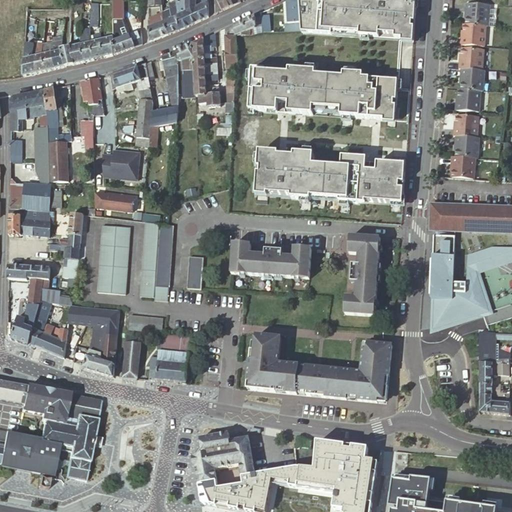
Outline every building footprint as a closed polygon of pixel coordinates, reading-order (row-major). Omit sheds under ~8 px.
[(114,38),(114,43),(123,39),(123,19),(125,19),(124,0),(113,0),(113,2),(114,28),(114,32),(114,38)] [(214,0),(215,15),(240,3),(238,0),(214,0)] [(300,24),(298,0),(290,0),(288,1),(289,24),(300,24)] [(300,31),(300,32),(414,41),(416,2),(390,0),(298,0),(300,24),(300,31)] [(192,25),(200,21),(196,9),(196,8),(196,1),(187,1),(187,3),(187,4),(186,7),(187,9),(187,11),(187,13),(192,25)] [(200,21),(208,18),(208,3),(204,3),(204,1),(196,1),(196,8),(196,9),(200,21)] [(114,28),(113,2),(105,5),(105,28),(114,28)] [(490,5),(466,3),(466,11),(468,12),(467,17),(466,25),(486,27),(488,27),(490,5)] [(180,31),(192,25),(187,13),(187,11),(187,9),(186,7),(187,4),(176,9),(179,31),(180,31)] [(169,35),(179,31),(176,9),(176,8),(170,10),(170,11),(163,14),(164,22),(164,23),(164,24),(169,35)] [(164,22),(163,14),(149,19),(149,26),(149,28),(149,30),(151,42),(169,35),(164,24),(164,23),(164,22)] [(256,29),(255,16),(245,21),(248,29),(249,32),(249,33),(252,33),(252,29),(256,29)] [(128,37),(132,36),(125,19),(123,19),(123,39),(128,37)] [(248,29),(245,21),(235,26),(235,38),(239,36),(249,32),(248,29)] [(300,31),(300,24),(289,24),(285,24),(285,32),(300,31)] [(466,25),(465,25),(464,33),(464,38),(462,38),(461,46),(484,48),(486,27),(466,25)] [(235,38),(235,26),(226,30),(226,44),(235,43),(235,38)] [(81,46),(91,43),(91,37),(91,30),(84,30),(83,32),(81,33),(81,46)] [(101,35),(101,41),(114,38),(114,32),(101,35)] [(114,56),(143,45),(142,32),(132,36),(128,37),(123,39),(114,43),(114,56)] [(91,43),(101,41),(101,35),(91,37),(91,43)] [(216,48),(215,35),(193,45),(194,55),(205,55),(205,48),(209,47),(209,48),(216,48)] [(105,58),(114,56),(114,43),(114,38),(101,41),(105,58)] [(95,61),(105,58),(101,41),(91,43),(95,61)] [(53,43),(52,53),(60,51),(62,50),(62,42),(53,43)] [(53,43),(43,45),(42,56),(52,53),(53,43)] [(85,63),(95,61),(91,43),(81,46),(85,63)] [(236,64),(235,43),(226,44),(226,48),(227,64),(236,64)] [(32,58),(34,45),(26,44),(25,57),(25,60),(32,58)] [(43,45),(34,44),(34,45),(32,58),(42,56),(43,45)] [(194,55),(193,45),(179,51),(179,53),(179,63),(183,63),(184,73),(195,72),(195,66),(194,55)] [(74,66),(85,63),(81,46),(70,48),(74,66)] [(60,51),(52,53),(55,70),(74,66),(70,48),(62,50),(60,51)] [(459,61),(459,69),(461,69),(482,71),(484,51),(462,48),(462,56),(461,61),(459,61)] [(52,53),(42,56),(46,73),(55,70),(52,53)] [(179,63),(179,53),(164,59),(168,79),(180,77),(179,63)] [(205,55),(194,55),(195,66),(206,65),(205,59),(205,55)] [(42,56),(32,58),(36,75),(46,73),(42,56)] [(32,58),(25,60),(24,78),(36,75),(32,58)] [(147,68),(147,64),(137,68),(129,70),(118,74),(115,75),(111,76),(113,89),(118,89),(125,86),(133,84),(139,82),(141,100),(136,138),(150,139),(152,113),(153,105),(150,82),(147,68)] [(211,65),(206,65),(206,75),(212,75),(211,71),(215,71),(215,75),(219,75),(218,64),(214,65),(211,65)] [(206,65),(195,66),(195,72),(195,76),(206,75),(206,65)] [(227,86),(236,86),(236,82),(236,81),(236,80),(236,68),(232,69),(233,78),(227,78),(227,86)] [(482,71),(461,69),(460,77),(462,77),(461,82),(460,90),(480,92),(482,92),(484,72),(482,71)] [(341,118),(395,122),(398,83),(363,81),(363,76),(343,75),(343,79),(315,77),(315,73),(296,72),(296,76),(252,73),(251,87),(257,87),(256,94),(250,94),(249,106),(254,106),(254,112),(277,113),(277,111),(284,111),(284,114),(312,116),(313,109),(341,111),(341,118)] [(196,86),(207,86),(207,82),(206,75),(195,76),(196,83),(196,86)] [(158,127),(177,124),(180,99),(179,83),(180,83),(180,77),(168,79),(173,110),(152,113),(150,139),(149,147),(156,148),(158,127)] [(103,103),(99,79),(82,83),(83,92),(89,92),(91,102),(97,101),(98,108),(94,109),(94,117),(105,115),(103,107),(103,103)] [(179,83),(180,99),(190,98),(190,115),(197,115),(197,113),(197,109),(197,96),(196,86),(196,83),(180,83),(179,83)] [(125,86),(126,92),(126,93),(134,90),(133,84),(125,86)] [(71,103),(71,86),(62,88),(63,104),(71,103)] [(125,86),(118,89),(119,95),(126,92),(125,86)] [(197,96),(199,96),(208,95),(207,89),(207,86),(196,86),(197,96)] [(225,113),(234,114),(236,86),(227,86),(226,104),(225,113)] [(58,111),(55,90),(46,92),(47,112),(55,111),(58,111)] [(460,90),(458,90),(458,97),(457,102),(455,102),(454,110),(478,113),(480,92),(460,90)] [(47,112),(46,92),(15,98),(11,103),(11,132),(23,132),(23,121),(31,120),(31,118),(30,114),(35,114),(35,118),(39,118),(39,129),(48,129),(48,122),(47,112)] [(89,92),(83,92),(84,104),(88,103),(90,117),(94,117),(94,109),(98,108),(97,101),(91,102),(89,92)] [(221,108),(221,104),(220,94),(208,95),(199,96),(200,105),(208,105),(208,108),(221,108)] [(197,109),(208,108),(208,105),(200,105),(199,96),(197,96),(197,109)] [(56,122),(55,111),(47,112),(48,122),(56,122)] [(454,128),(453,136),(455,137),(476,138),(478,118),(456,116),(456,123),(455,129),(454,128)] [(93,137),(94,121),(90,121),(84,121),(84,137),(93,137)] [(49,144),(57,144),(56,137),(56,122),(48,122),(48,129),(49,142),(49,144)] [(232,137),(232,128),(220,129),(217,129),(217,137),(232,137)] [(34,142),(49,142),(48,129),(39,129),(33,129),(34,142)] [(476,138),(455,137),(454,145),(456,145),(456,150),(455,158),(475,159),(477,159),(479,139),(476,138)] [(149,148),(149,147),(150,139),(136,138),(136,147),(149,148)] [(22,142),(11,142),(11,162),(22,162),(22,142)] [(46,173),(50,173),(49,144),(49,142),(34,142),(35,173),(46,173)] [(94,154),(94,143),(84,143),(84,154),(94,154)] [(69,184),(68,145),(50,145),(52,185),(69,184)] [(114,153),(113,158),(103,158),(104,179),(138,182),(141,155),(130,155),(130,156),(124,155),(124,154),(114,153)] [(358,201),(402,204),(404,171),(399,171),(400,165),(376,164),(376,166),(369,166),(369,163),(361,163),(361,159),(341,158),(341,168),(312,166),(313,156),(294,155),(293,158),(258,156),(256,195),(291,197),(291,200),(310,201),(310,198),(338,200),(338,203),(358,204),(358,201)] [(475,159),(455,158),(451,157),(450,165),(452,165),(452,171),(451,179),(473,181),(475,159)] [(22,212),(23,186),(11,186),(11,210),(11,211),(22,212)] [(51,209),(50,187),(46,187),(23,186),(22,212),(28,212),(51,213),(51,209)] [(57,193),(57,188),(52,188),(53,209),(62,208),(61,193),(57,193)] [(135,201),(96,197),(96,212),(133,215),(135,201)] [(511,208),(432,205),(430,231),(511,233),(511,208)] [(27,222),(28,212),(22,212),(11,211),(11,210),(10,210),(9,237),(21,237),(22,222),(27,222)] [(54,213),(51,213),(28,212),(27,222),(22,222),(21,237),(50,239),(51,224),(51,217),(54,217),(54,213)] [(81,251),(84,216),(72,215),(69,241),(60,239),(59,246),(68,247),(68,250),(80,251),(81,251)] [(142,223),(160,226),(167,227),(168,218),(142,215),(142,223)] [(160,227),(145,225),(142,269),(141,279),(140,299),(154,300),(154,303),(168,303),(169,289),(155,288),(156,280),(157,270),(160,227)] [(167,227),(160,226),(160,227),(157,270),(156,280),(155,288),(169,289),(174,227),(167,227)] [(127,269),(130,228),(102,227),(98,294),(123,296),(125,296),(127,269)] [(345,299),(344,316),(375,318),(379,240),(349,238),(348,256),(357,256),(357,267),(356,284),(355,299),(345,299)] [(435,240),(430,297),(428,330),(489,310),(484,292),(455,292),(456,240),(435,240)] [(59,246),(51,245),(51,252),(59,253),(60,251),(65,251),(65,249),(68,250),(68,247),(59,246)] [(232,246),(230,276),(308,281),(310,251),(293,249),(292,259),(281,258),(264,257),(249,256),(250,247),(232,246)] [(79,261),(80,251),(68,250),(65,249),(65,251),(64,260),(67,260),(69,260),(79,261)] [(203,260),(189,258),(186,290),(200,291),(203,260)] [(79,265),(79,261),(69,260),(67,260),(67,261),(64,261),(64,264),(67,264),(67,269),(71,269),(78,270),(78,266),(79,265)] [(28,268),(9,267),(9,281),(27,282),(27,280),(28,268)] [(38,269),(28,268),(27,280),(32,280),(38,281),(38,269)] [(76,280),(78,270),(71,269),(67,269),(63,268),(62,279),(76,280)] [(50,269),(38,269),(38,281),(44,281),(42,294),(48,295),(48,293),(48,291),(50,269)] [(19,318),(11,341),(29,347),(41,304),(42,294),(44,281),(38,281),(32,280),(27,315),(27,320),(20,319),(19,318)] [(54,291),(54,294),(48,293),(48,295),(42,294),(41,304),(51,305),(72,308),(73,301),(73,299),(61,298),(61,292),(54,291)] [(43,336),(51,305),(41,304),(29,347),(35,349),(36,348),(41,335),(43,336)] [(41,335),(36,348),(64,360),(67,344),(70,324),(72,308),(51,305),(43,336),(41,335)] [(120,313),(72,308),(70,324),(94,327),(105,328),(103,342),(95,341),(95,346),(97,347),(97,352),(90,350),(88,357),(87,357),(84,367),(83,370),(114,379),(120,313)] [(163,320),(129,317),(128,331),(162,334),(163,320)] [(105,328),(94,327),(93,339),(90,350),(97,352),(97,347),(95,346),(95,341),(103,342),(105,328)] [(131,332),(127,332),(125,352),(140,353),(141,344),(137,344),(137,337),(131,336),(131,332)] [(495,349),(495,335),(488,335),(481,334),(480,363),(492,364),(492,360),(492,349),(495,349)] [(162,352),(189,355),(191,339),(163,337),(162,352)] [(281,339),(256,337),(255,343),(255,352),(251,352),(248,384),(252,384),(252,392),(282,395),(282,391),(287,391),(287,395),(298,396),(298,393),(308,393),(307,397),(348,401),(348,397),(359,398),(358,402),(379,404),(379,400),(387,401),(392,346),(367,344),(366,351),(363,351),(361,373),(279,365),(281,339)] [(122,379),(137,381),(140,353),(125,352),(122,379)] [(150,382),(187,385),(189,355),(162,352),(159,352),(158,371),(151,370),(150,382)] [(492,364),(480,363),(480,384),(492,384),(492,364)] [(509,365),(496,364),(496,372),(502,373),(502,377),(509,377),(509,365)] [(77,398),(75,398),(0,383),(0,401),(24,406),(67,414),(74,415),(77,398)] [(492,384),(480,384),(480,396),(492,396),(492,393),(492,388),(492,384)] [(501,384),(492,384),(492,388),(497,388),(497,393),(492,393),(492,396),(510,397),(510,391),(501,390),(501,384)] [(480,414),(491,415),(492,402),(492,401),(492,398),(492,396),(480,396),(480,414)] [(82,399),(77,398),(74,415),(67,414),(67,417),(78,419),(82,399)] [(38,490),(48,492),(50,482),(49,482),(50,480),(53,477),(60,479),(61,473),(60,472),(65,467),(69,468),(66,480),(84,483),(86,483),(93,448),(95,437),(97,430),(102,403),(82,399),(78,419),(76,429),(46,423),(42,444),(44,444),(42,457),(6,450),(6,448),(4,448),(0,447),(0,467),(45,476),(44,481),(40,481),(38,490)] [(24,406),(0,401),(0,404),(24,409),(24,406)] [(67,417),(67,414),(24,406),(24,409),(23,413),(44,417),(43,423),(46,423),(76,429),(78,419),(67,417)] [(198,456),(195,456),(200,485),(218,482),(228,480),(232,479),(244,477),(257,475),(249,432),(237,434),(238,438),(239,441),(232,442),(231,439),(230,433),(201,438),(203,447),(201,447),(197,454),(198,456)] [(4,444),(4,448),(6,448),(6,450),(42,457),(44,444),(42,444),(6,437),(4,444)] [(312,441),(302,439),(301,447),(311,448),(312,441)] [(218,482),(200,485),(204,504),(246,511),(268,511),(274,480),(291,483),(291,487),(337,494),(335,509),(346,511),(345,511),(372,511),(380,463),(367,461),(369,449),(318,442),(318,451),(296,449),(299,469),(257,475),(244,477),(245,485),(219,489),(218,482)] [(395,476),(392,511),(497,511),(498,511),(430,501),(432,481),(395,476)]
